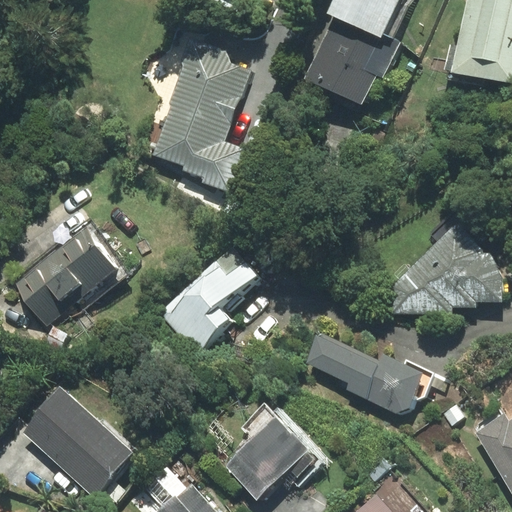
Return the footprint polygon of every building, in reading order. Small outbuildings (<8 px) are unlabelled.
[(335,0),(331,11),(334,12),(393,39),(411,0),(335,0)] [(511,0),(467,0),(453,71),(511,82),(511,0)] [(383,78),(399,42),(393,39),(334,12),(303,79),(362,106),(376,75),(383,78)] [(172,105),(155,153),(185,164),(183,171),(203,178),(201,183),(230,194),(247,148),(226,140),(252,69),(231,62),(226,49),(207,44),(195,48),(189,46),(168,103),(172,105)] [(458,221),(369,308),(395,312),(451,314),(450,304),(474,306),(475,300),(501,301),(503,279),(490,254),(458,221)] [(125,274),(91,222),(14,278),(47,325),(66,311),(71,317),(125,274)] [(220,309),(258,275),(233,247),(159,312),(194,351),(230,320),(220,309)] [(318,334),(305,363),(349,383),(345,390),(396,412),(410,408),(414,399),(418,400),(424,396),(435,373),(406,360),(404,365),(379,354),(376,360),(318,334)] [(61,390),(23,433),(94,495),(132,453),(61,390)] [(321,462),(263,405),(241,428),(252,439),(226,466),(258,496),(283,471),(298,485),(321,462)] [(503,415),(475,432),(511,493),(511,421),(509,424),(503,415)] [(160,511),(217,511),(191,484),(160,511)] [(387,511),(375,499),(361,511),(387,511)]
